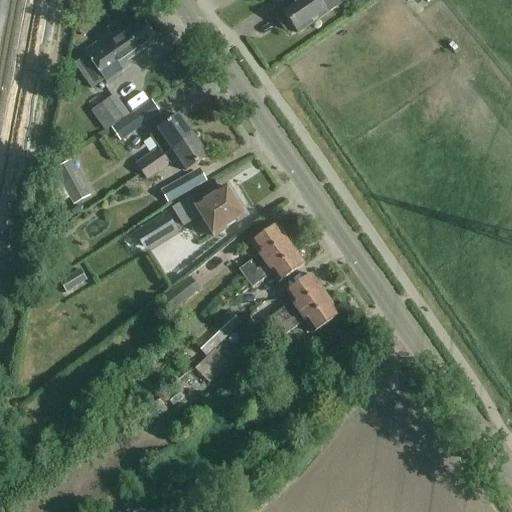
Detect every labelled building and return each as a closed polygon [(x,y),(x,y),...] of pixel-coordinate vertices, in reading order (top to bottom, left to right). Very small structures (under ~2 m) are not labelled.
[(295,33),(341,1),(340,0),(293,0),(279,10),(295,33)] [(155,41),(140,19),(110,39),(106,33),(82,49),(104,81),(119,71),(116,66),(155,41)] [(84,85),(74,119),(89,123),(99,90),(84,85)] [(119,124),(132,114),(121,97),(94,116),(105,131),(118,122),(119,124)] [(153,102),(136,114),(145,127),(162,115),(153,102)] [(136,165),(141,173),(170,153),(168,150),(189,135),(176,116),(149,134),(160,149),(136,165)] [(170,153),(141,173),(146,181),(176,161),(186,175),(207,160),(189,135),(168,150),(170,153)] [(72,161),(55,170),(64,188),(81,178),(72,161)] [(170,206),(208,183),(200,170),(162,192),(170,206)] [(242,216),(225,187),(193,206),(188,198),(171,208),(180,223),(197,213),(210,235),(242,216)] [(165,213),(134,233),(145,252),(177,232),(165,213)] [(241,276),(289,245),(275,223),(248,241),(257,255),(236,268),(241,276)] [(173,285),(192,274),(183,259),(204,247),(193,228),(153,251),(173,285)] [(289,245),(241,276),(251,290),(271,277),(275,284),(303,266),(289,245)] [(41,279),(43,262),(27,261),(26,277),(41,279)] [(80,271),(60,283),(66,294),(86,281),(80,271)] [(278,326),(324,294),(310,274),(283,292),(292,305),(265,323),(272,334),(280,329),(278,326)] [(174,312),(200,291),(192,280),(165,300),(174,312)] [(324,294),(278,326),(280,329),(285,337),(304,324),(310,333),(338,314),(324,294)] [(207,358),(215,351),(243,325),(231,312),(208,333),(197,320),(187,329),(199,342),(195,345),(207,358)] [(215,351),(207,358),(193,370),(208,387),(230,367),(215,351)] [(316,418),(326,407),(316,398),(306,410),(316,418)] [(146,432),(161,420),(152,409),(137,421),(146,432)]
